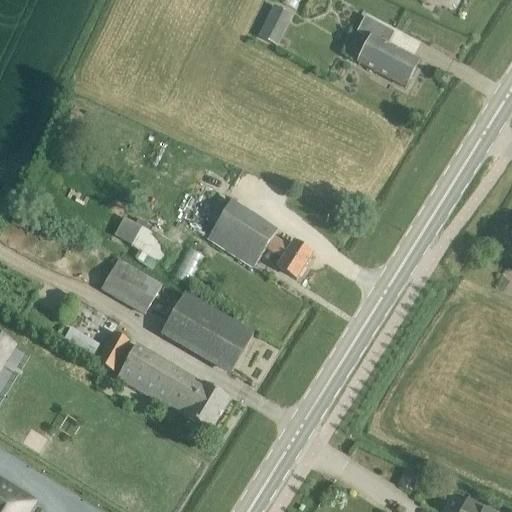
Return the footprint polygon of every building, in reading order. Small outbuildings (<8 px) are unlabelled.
[(276,47),(292,17),(274,8),(258,38),(276,47)] [(358,63),(388,79),(405,88),(419,62),(388,45),(395,33),(365,17),(357,33),(370,40),(358,63)] [(208,240),(237,258),(254,269),(266,249),(283,260),(277,268),(297,280),(313,255),(294,243),(290,248),(274,238),(278,232),(231,203),(208,240)] [(29,220),(16,214),(10,224),(24,231),(29,220)] [(105,220),(99,229),(111,235),(116,226),(105,220)] [(130,248),(163,266),(174,245),(154,234),(153,235),(141,228),(130,248)] [(102,290),(145,315),(162,286),(119,261),(102,290)] [(254,336),(236,325),(185,295),(162,333),(231,374),(254,336)] [(62,342),(91,359),(98,345),(70,329),(62,342)] [(97,363),(113,372),(130,342),(115,333),(97,363)] [(0,338),(0,366),(12,346),(0,338)] [(230,400),(213,390),(203,384),(202,385),(136,347),(117,379),(148,397),(165,408),(166,406),(211,432),(230,400)] [(407,466),(398,485),(414,492),(423,472),(407,466)] [(0,511),(31,511),(38,502),(0,478),(0,511)] [(488,511),(467,502),(462,511),(488,511)]
